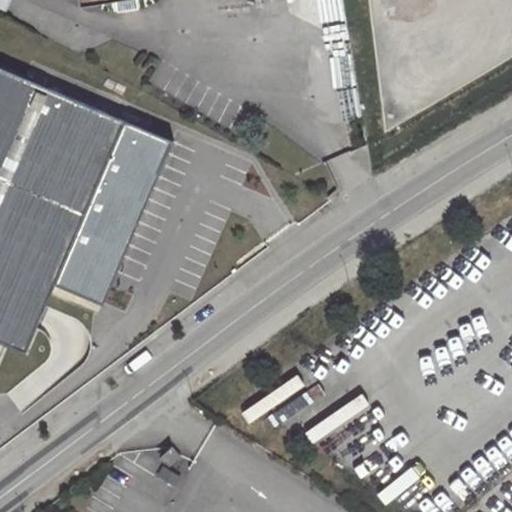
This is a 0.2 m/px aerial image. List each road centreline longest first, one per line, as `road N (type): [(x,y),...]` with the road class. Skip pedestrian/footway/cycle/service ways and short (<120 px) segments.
road 1 (unclassified): [(0,497),(334,248),(511,136)]
road 2 (unknown): [(185,10),(403,204)]
